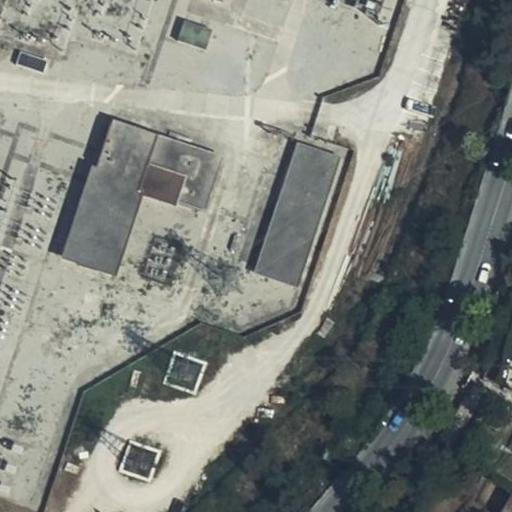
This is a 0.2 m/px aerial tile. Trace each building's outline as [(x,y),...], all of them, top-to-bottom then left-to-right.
[(214,30),(185,21),(178,44),(206,53),(214,30)] [(48,62),(21,53),(17,65),(44,74),(48,62)] [(157,138),(112,123),(96,170),(91,168),(60,261),(115,279),(141,198),(138,197),(148,167),(157,138)] [(228,160),(157,138),(148,167),(187,180),(179,206),(204,214),(213,208),(228,160)] [(340,158),(297,145),(257,276),(300,290),(340,158)] [(187,180),(148,167),(138,197),(141,198),(177,212),(179,206),(187,180)] [(458,452),(493,394),(475,382),(439,440),(458,452)] [(426,440),(414,456),(431,469),(444,454),(426,440)]
